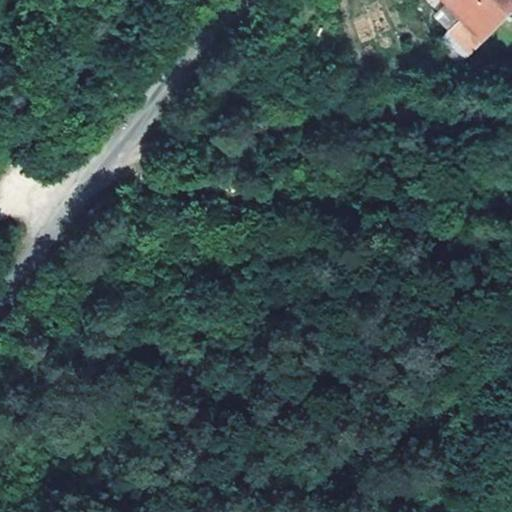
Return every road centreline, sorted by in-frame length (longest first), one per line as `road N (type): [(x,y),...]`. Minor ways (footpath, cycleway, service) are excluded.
road 1 (track): [(511,125),(215,147),(79,186)]
road 2 (unclassified): [(252,0),(79,186),(0,303)]
